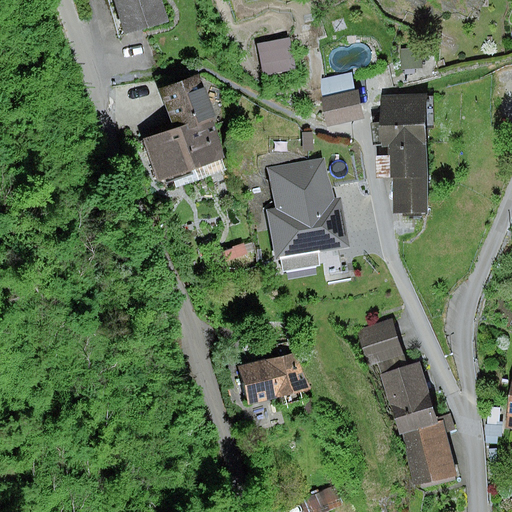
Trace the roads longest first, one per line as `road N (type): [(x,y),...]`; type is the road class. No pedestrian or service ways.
road 1 (residential): [(259,511),(67,0)]
road 2 (residential): [(511,200),(469,303),(477,511)]
